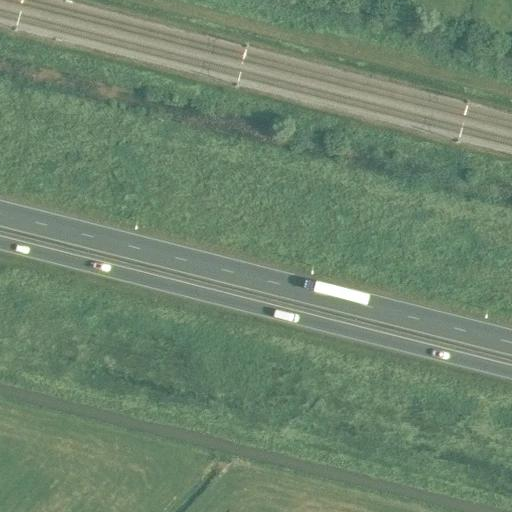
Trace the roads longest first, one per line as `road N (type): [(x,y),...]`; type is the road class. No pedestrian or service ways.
road 1 (trunk): [(0,246),(511,377)]
road 2 (trunk): [(511,342),(0,212)]
road 3 (track): [(511,91),(154,0)]
